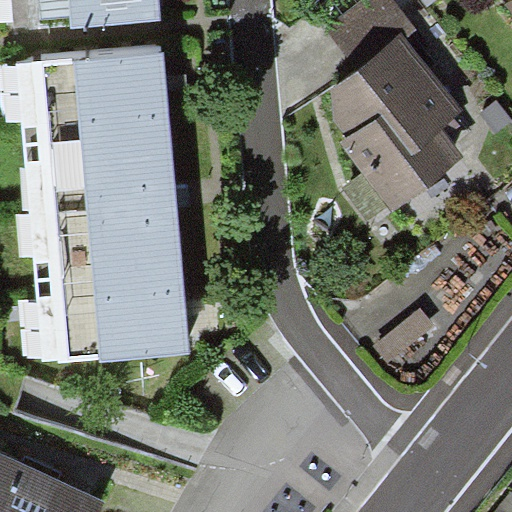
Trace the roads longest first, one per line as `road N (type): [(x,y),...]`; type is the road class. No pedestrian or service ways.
road 1 (residential): [(248,0),(274,274),(297,328),(336,381),(434,464)]
road 2 (tertiary): [(511,368),(434,464)]
